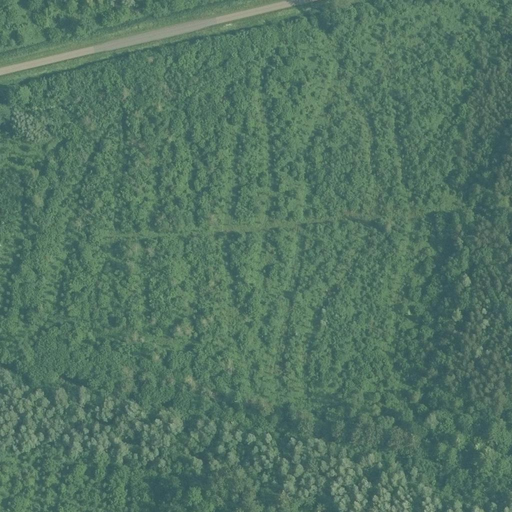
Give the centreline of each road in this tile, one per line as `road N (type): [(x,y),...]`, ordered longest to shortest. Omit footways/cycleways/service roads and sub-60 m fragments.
road 1 (track): [(0,375),(511,478)]
road 2 (unclassified): [(0,71),(301,0)]
